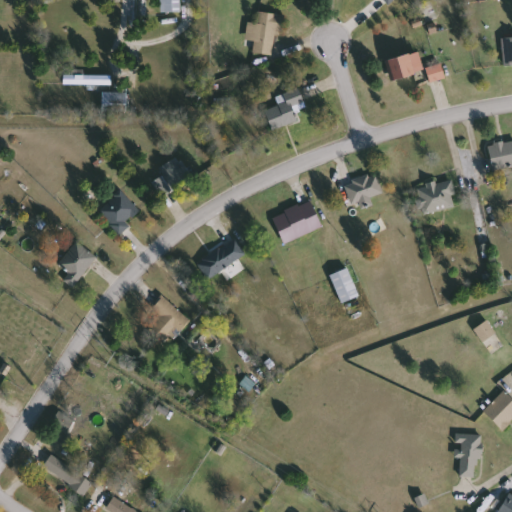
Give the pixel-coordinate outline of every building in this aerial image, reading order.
[(161,12),(161,0),(181,0),(181,12),(161,12)] [(247,40),(250,11),(281,14),(276,55),(254,53),(256,41),(247,40)] [(511,37),(511,65),(504,65),(503,37),(511,37)] [(386,61),(417,50),(424,70),(392,80),(386,61)] [(446,77),(431,83),(426,68),(441,63),(446,77)] [(64,73),(111,73),(111,86),(64,85),(64,73)] [(265,111),(281,105),(277,96),(299,88),(305,103),(294,108),(298,120),(272,130),(265,111)] [(128,92),(128,110),(103,110),(103,92),(128,92)] [(488,145),(511,140),(511,167),(493,171),(488,145)] [(159,166),(178,158),(189,183),(163,195),(156,179),(164,176),(159,166)] [(372,202),(353,208),(346,182),(377,173),(383,193),(371,197),(372,202)] [(455,209),(421,210),(420,183),(455,182),(455,209)] [(141,209),(128,222),(130,224),(121,234),(98,211),(120,189),(141,209)] [(273,216),(311,200),(323,227),(284,243),(273,216)] [(198,260),(236,238),(247,256),(208,278),(198,260)] [(70,272),(59,263),(78,241),(98,257),(73,287),(64,280),(70,272)] [(332,273),(350,268),(358,298),(340,303),(332,273)] [(165,342),(149,329),(160,316),(153,309),(163,297),(191,321),(174,340),(170,336),(165,342)] [(511,422),(503,431),(484,412),(504,391),(511,399),(511,422)] [(74,422),(66,433),(52,423),(60,412),(74,422)] [(479,478),(460,477),(461,457),(455,457),(456,434),(481,435),(479,478)] [(92,486),(82,498),(44,465),(55,453),(92,486)] [(511,511),(496,511),(511,492),(511,511)] [(109,511),(105,509),(114,496),(137,511),(109,511)]
